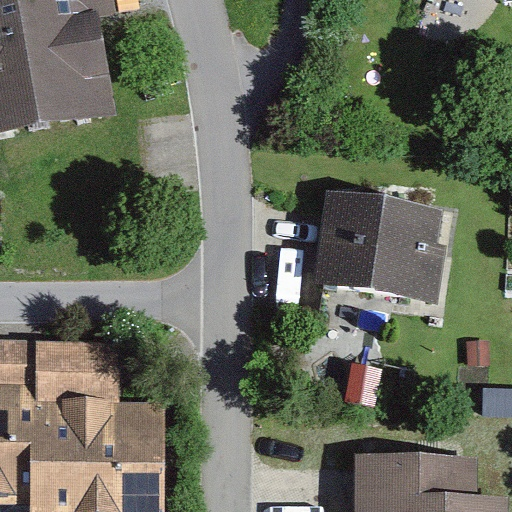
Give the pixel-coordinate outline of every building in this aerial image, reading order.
[(0,0),(0,146),(109,126),(90,27),(111,23),(106,0),(0,0)] [(443,0),(480,13),(484,0),(443,0)] [(440,229),(322,213),(311,300),(429,316),(440,229)] [(0,511),(164,511),(164,420),(116,420),(116,360),(0,360),(0,511)] [(478,511),(478,473),(349,474),(349,511),(478,511)]
